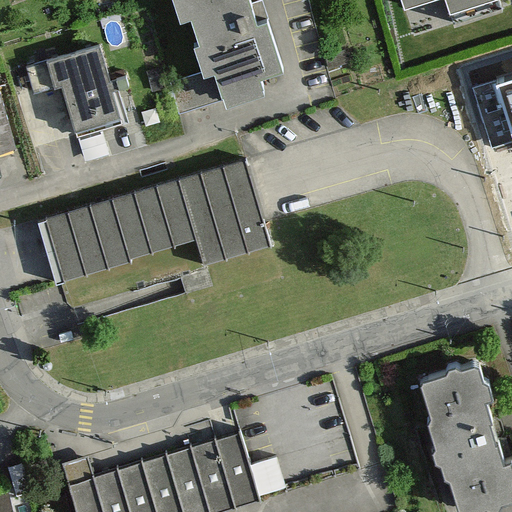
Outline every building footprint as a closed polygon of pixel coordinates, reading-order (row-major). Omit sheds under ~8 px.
[(217,95),(261,82),(256,65),(279,59),(265,10),(252,14),(247,0),(174,0),(177,9),(191,5),(217,95)] [(76,127),(120,113),(97,40),(27,62),(36,90),(61,82),(76,127)] [(511,66),(498,70),(511,120),(511,66)] [(447,67),(416,76),(425,109),(456,100),(447,67)] [(0,146),(14,142),(0,95),(0,146)] [(52,246),(60,275),(194,235),(202,261),(270,241),(255,189),(244,153),(42,213),(52,246)] [(459,506),(511,489),(511,471),(476,354),(418,371),(459,506)] [(93,451),(68,458),(82,511),(204,511),(293,488),(283,451),(254,459),(246,429),(98,468),(93,451)] [(16,511),(13,498),(0,501),(0,511),(16,511)]
